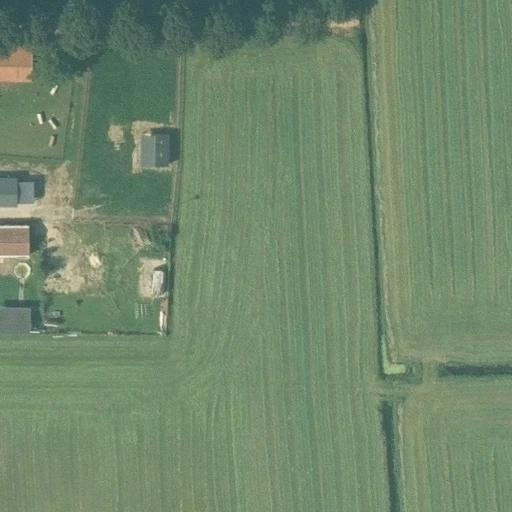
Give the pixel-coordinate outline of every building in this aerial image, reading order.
[(0,43),(0,79),(36,80),(36,44),(0,43)] [(0,117),(0,167),(113,169),(114,119),(0,117)] [(153,134),(152,165),(169,165),(169,134),(153,134)] [(0,178),(0,204),(15,205),(15,179),(0,178)] [(28,223),(0,223),(0,256),(29,256),(28,223)] [(48,241),(47,293),(110,295),(111,242),(48,241)] [(12,317),(11,332),(28,332),(29,318),(12,317)]
